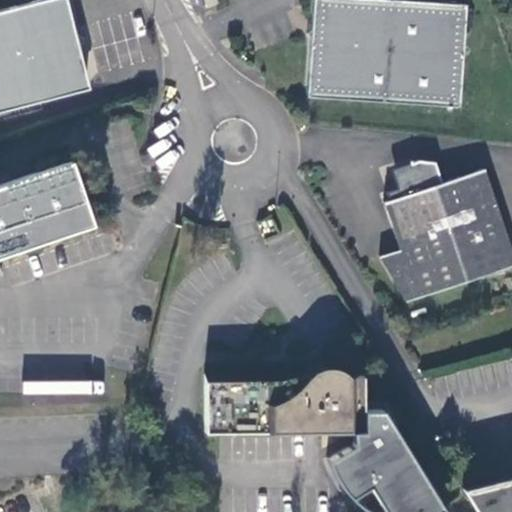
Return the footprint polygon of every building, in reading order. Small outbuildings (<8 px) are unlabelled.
[(214,0),(202,0),(206,9),(217,5),(214,0)] [(463,7),(378,0),(313,0),(309,95),(457,106),(463,7)] [(88,82),(67,2),(18,13),(17,7),(0,10),(0,112),(40,102),(39,93),(88,82)] [(511,268),(511,251),(484,169),(444,183),(436,162),(425,157),(413,160),(415,169),(405,173),(408,184),(397,188),(399,197),(394,199),(411,247),(391,253),(407,303),(511,268)] [(0,258),(95,228),(72,163),(0,185),(0,258)] [(352,432),(362,432),(362,411),(361,377),(356,375),(353,366),(342,361),(328,357),(315,357),(285,373),(285,362),(271,361),(270,373),(205,372),(204,433),(352,432)] [(23,380),(22,391),(97,393),(98,382),(23,380)] [(362,432),(352,432),(352,445),(326,461),(332,475),(341,488),(350,498),(369,488),(382,511),(442,511),(382,411),(362,411),(362,432)] [(511,511),(511,479),(461,492),(472,511),(511,511)]
